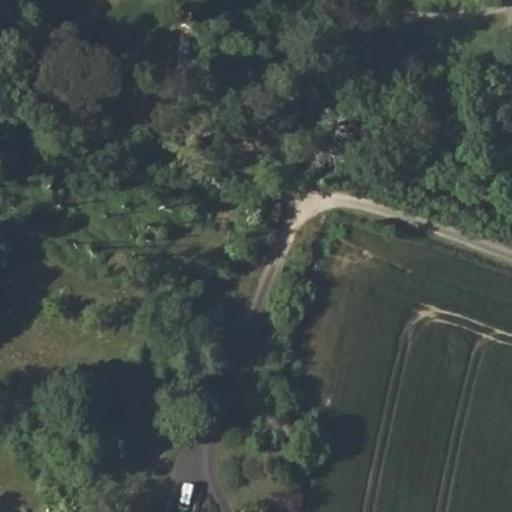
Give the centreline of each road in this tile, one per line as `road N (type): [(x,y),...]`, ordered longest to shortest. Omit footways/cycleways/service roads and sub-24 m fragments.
road 1 (track): [(300,215),(0,138)]
road 2 (unclassified): [(284,241),(300,215),(344,202),(511,259)]
